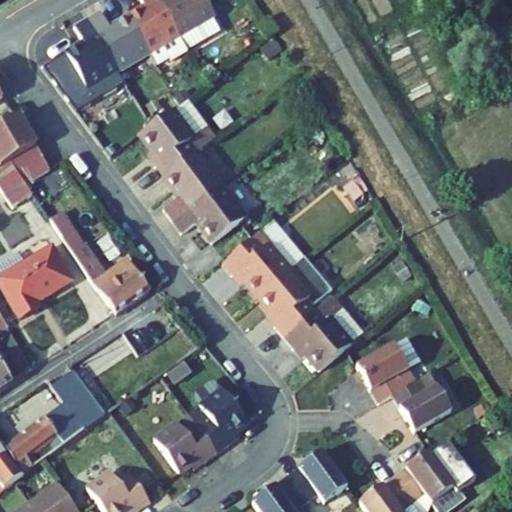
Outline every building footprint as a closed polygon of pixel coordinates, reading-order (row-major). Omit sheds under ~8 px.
[(188,52),(157,0),(140,0),(146,10),(128,20),(150,57),(156,68),(188,52)] [(222,31),(203,0),(157,0),(188,52),(222,31)] [(150,57),(128,20),(110,30),(100,13),(87,21),(119,75),(150,57)] [(119,75),(87,21),(74,29),(84,45),(66,56),(88,93),(119,75)] [(275,42),(263,51),(270,61),(282,52),(275,42)] [(175,100),(181,108),(192,99),(186,91),(175,100)] [(157,102),(146,108),(151,118),(163,111),(157,102)] [(164,181),(199,156),(198,155),(216,141),(188,103),(140,139),(160,166),(156,169),(164,181)] [(142,125),(133,112),(120,121),(129,134),(142,125)] [(36,149),(19,118),(0,128),(0,170),(10,165),(36,149)] [(10,165),(26,187),(50,173),(36,149),(10,165)] [(164,213),(173,225),(223,188),(199,156),(164,181),(179,201),(164,213)] [(0,190),(14,211),(33,198),(26,187),(10,165),(0,171),(0,190)] [(58,171),(27,188),(36,203),(66,185),(58,171)] [(343,191),(354,204),(364,196),(353,183),(343,191)] [(223,188),(173,225),(182,237),(197,226),(213,246),(247,221),(223,188)] [(117,318),(151,294),(128,263),(106,278),(85,247),(83,249),(61,216),(50,223),(93,286),(117,318)] [(259,300),(293,272),(308,259),(277,222),(224,267),(233,279),(238,275),(246,285),(259,300)] [(72,284),(52,250),(24,267),(18,256),(0,266),(0,285),(20,322),(40,310),(37,305),(72,284)] [(403,285),(413,279),(403,264),(393,270),(403,285)] [(276,330),(285,341),(317,315),(307,304),(314,298),(293,272),(259,300),(272,316),(280,326),(276,330)] [(334,300),(317,315),(285,341),(294,352),(299,349),(307,358),(320,374),(364,336),(334,300)] [(433,309),(417,302),(412,311),(428,319),(433,309)] [(31,370),(0,316),(0,394),(13,385),(4,371),(6,366),(0,357),(0,331),(26,376),(29,375),(27,373),(31,370)] [(202,348),(191,334),(176,346),(186,360),(202,348)] [(379,407),(393,399),(416,385),(408,373),(421,365),(407,341),(357,370),(379,407)] [(56,386),(70,406),(85,395),(71,375),(56,386)] [(393,399),(415,436),(452,414),(430,377),(416,385),(393,399)] [(249,427),(224,393),(222,394),(216,385),(209,384),(197,393),(196,400),(202,408),(189,418),(218,457),(230,448),(227,443),(237,436),(249,427)] [(46,385),(15,404),(21,414),(51,394),(46,385)] [(97,412),(103,420),(109,415),(116,410),(111,402),(97,412)] [(42,464),(103,420),(97,412),(87,420),(83,414),(72,422),(62,409),(4,451),(24,479),(42,464)] [(189,418),(155,443),(180,478),(192,469),(202,461),(206,466),(218,457),(189,418)] [(502,425),(492,419),(486,429),(497,435),(502,425)] [(395,481),(414,507),(425,498),(432,507),(454,491),(457,496),(476,483),(448,444),(431,457),(429,455),(395,481)] [(4,451),(0,445),(0,495),(24,479),(4,451)] [(323,455),(288,480),(307,506),(318,498),(325,507),(348,490),(323,455)] [(110,475),(87,492),(101,511),(131,511),(134,510),(135,511),(141,511),(150,506),(131,480),(119,488),(110,475)] [(298,511),(307,506),(288,480),(253,506),(257,511),(298,511)] [(360,506),(364,511),(417,511),(414,507),(395,481),(360,506)] [(76,511),(57,486),(30,505),(34,511),(76,511)]
